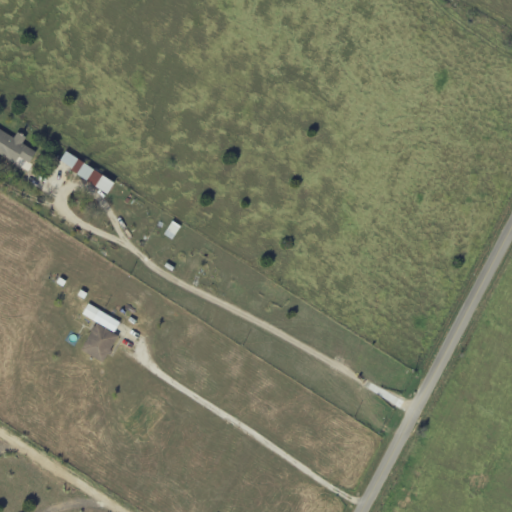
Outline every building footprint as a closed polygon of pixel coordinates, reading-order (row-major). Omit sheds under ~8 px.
[(30,163),(20,156),(15,163),(0,153),(0,129),(15,138),(18,132),(27,137),(23,143),(37,152),(30,163)] [(82,176),(72,170),(73,168),(61,160),(67,151),(116,182),(109,194),(82,176)] [(60,278),(67,281),(63,287),(57,283),(60,278)] [(82,298),(78,296),(82,290),(88,294),(85,300),(82,298)] [(120,323),(114,333),(120,336),(104,363),(82,350),(93,331),(92,331),(95,326),(96,327),(98,323),(83,314),(89,304),(120,322),(120,323)]
